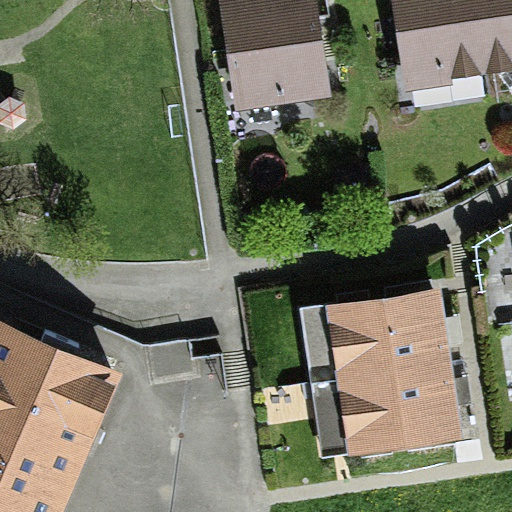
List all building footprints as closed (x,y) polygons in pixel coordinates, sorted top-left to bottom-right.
[(224,0),(240,99),(324,86),(310,0),(224,0)] [(483,68),(511,63),(511,0),(396,0),(408,79),(483,68)] [(334,306),(344,375),(443,361),(433,291),(334,306)] [(0,458),(63,485),(112,371),(73,354),(78,342),(44,328),(39,340),(0,322),(0,458)] [(150,343),(154,377),(194,372),(189,337),(150,343)] [(454,430),(443,361),(344,375),(355,445),(454,430)] [(0,511),(51,511),(63,485),(0,458),(0,511)]
